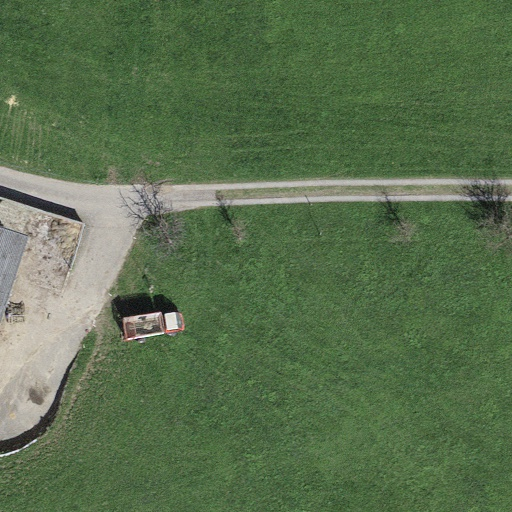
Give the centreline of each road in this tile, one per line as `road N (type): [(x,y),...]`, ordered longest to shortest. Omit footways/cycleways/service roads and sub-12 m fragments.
road 1 (track): [(138,198),(511,195)]
road 2 (unclassified): [(0,177),(69,198),(138,198)]
